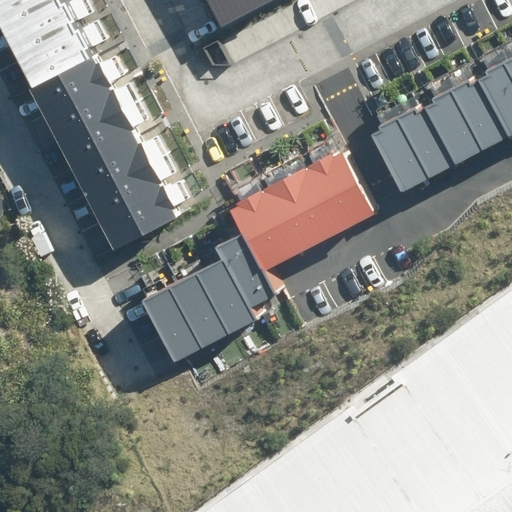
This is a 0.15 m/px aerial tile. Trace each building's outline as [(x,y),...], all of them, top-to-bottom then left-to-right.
[(82,0),(0,0),(123,237),(188,204),(82,0)] [(223,0),(232,14),(260,0),(223,0)] [(511,50),(380,118),(412,180),(511,129),(511,50)] [(382,202),(348,138),(239,195),(273,259),(382,202)] [(233,243),(150,287),(182,347),(265,303),(233,243)] [(511,511),(511,298),(216,511),(511,511)] [(151,379),(129,343),(99,361),(121,397),(151,379)]
